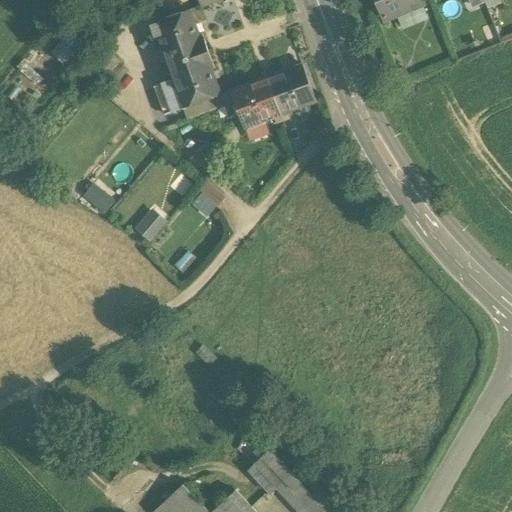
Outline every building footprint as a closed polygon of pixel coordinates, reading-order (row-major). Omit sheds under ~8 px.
[(418,0),(375,0),(384,20),(421,5),(418,0)] [(482,0),(468,0),(472,9),(485,6),(482,0)] [(482,0),(485,6),(487,10),(503,4),(501,0),(482,0)] [(190,10),(151,24),(167,67),(208,52),(202,35),(199,36),(190,10)] [(208,52),(167,67),(182,109),(220,96),(211,69),(214,68),(208,52)] [(302,65),(267,78),(281,116),(316,103),(302,65)] [(267,78),(231,90),(237,108),(245,128),(281,116),(267,78)] [(232,92),(220,96),(226,112),(237,108),(232,92)] [(95,184),(84,197),(106,214),(116,201),(95,184)] [(211,184),(193,205),(209,218),(227,197),(211,184)] [(153,209),(135,229),(150,243),(168,223),(153,209)] [(279,443),(255,417),(245,434),(266,454),(270,450),(271,450),(279,443)] [(271,450),(270,450),(266,454),(256,464),(255,463),(253,465),(254,466),(249,470),(271,494),(276,489),(297,511),(313,496),(312,495),(271,450)] [(208,511),(183,485),(153,511),(208,511)] [(343,511),(320,487),(312,495),(313,496),(297,511),(343,511)] [(212,511),(255,511),(235,490),(212,511)]
